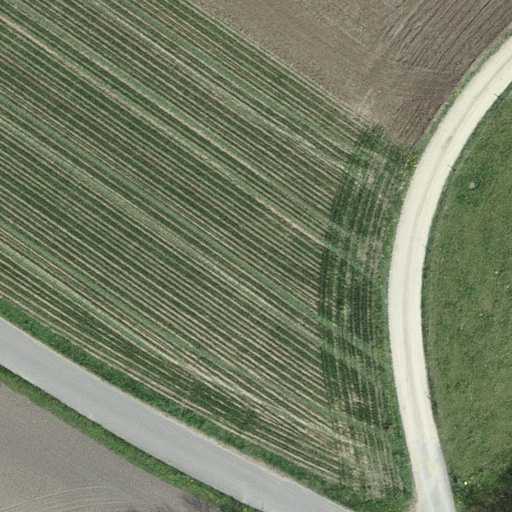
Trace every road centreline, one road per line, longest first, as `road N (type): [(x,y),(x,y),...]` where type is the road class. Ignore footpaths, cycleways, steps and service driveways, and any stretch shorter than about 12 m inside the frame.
road 1 (track): [(425,511),(403,315),(419,199),(471,100),(511,52)]
road 2 (unclassified): [(308,511),(166,439),(0,332)]
